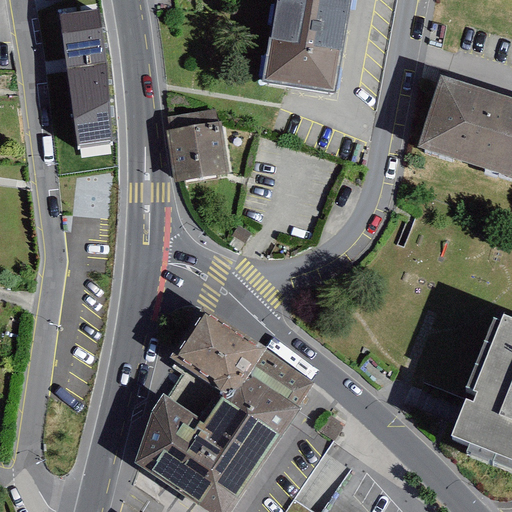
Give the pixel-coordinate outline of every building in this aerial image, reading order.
[(342,0),(265,0),(250,93),(325,106),(342,0)] [(99,9),(61,15),(78,146),(113,142),(107,63),(99,9)] [(404,160),(489,185),(510,111),(426,86),(404,160)] [(511,111),(510,111),(489,185),(511,192),(511,111)] [(230,119),(175,126),(183,191),(238,185),(230,119)] [(313,392),(207,319),(168,377),(214,410),(202,430),(164,404),(151,423),(137,476),(190,511),(240,511),(302,421),(297,417),(313,392)] [(511,334),(490,326),(443,445),(511,472),(511,334)] [(289,511),(310,511),(296,503),(289,511)]
